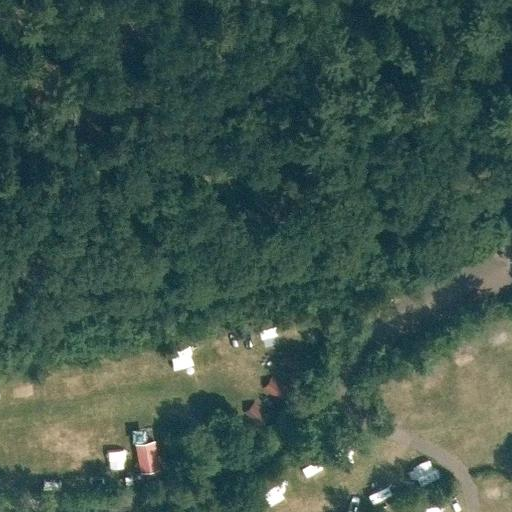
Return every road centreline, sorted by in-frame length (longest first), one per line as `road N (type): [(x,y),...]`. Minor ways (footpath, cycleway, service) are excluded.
road 1 (track): [(511,254),(354,351),(223,481),(187,497),(107,504),(0,500)]
road 2 (unclassified): [(0,285),(511,187)]
